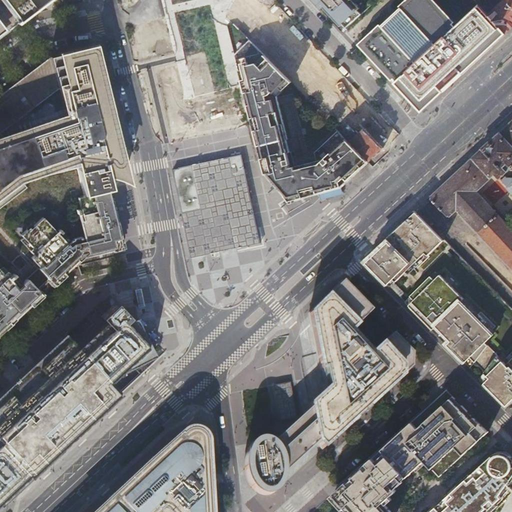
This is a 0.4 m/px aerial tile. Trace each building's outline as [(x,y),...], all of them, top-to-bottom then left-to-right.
[(0,0),(0,39),(36,13),(53,0),(0,0)] [(316,0),(344,30),(364,11),(353,0),(316,0)] [(380,24),(358,44),(392,81),(394,79),(396,81),(394,83),(416,106),(445,79),(447,80),(449,79),(450,78),(450,77),(449,75),(457,68),(463,74),(506,33),(489,14),(486,11),(462,33),(460,31),(462,29),(435,0),(405,0),(400,6),(404,10),(384,28),(380,24)] [(511,0),(504,0),(489,14),(506,33),(511,27),(511,0)] [(235,56),(236,61),(256,141),(264,176),(289,203),(303,198),(296,167),(292,151),(288,152),(285,140),(289,139),(281,109),(277,105),(275,98),(278,96),(283,91),(280,87),(289,79),(251,40),(235,56)] [(84,194),(106,189),(111,188),(106,169),(109,170),(110,172),(110,173),(113,174),(114,174),(116,174),(117,172),(125,176),(94,45),(50,56),(0,94),(0,201),(33,177),(77,166),(84,194)] [(204,55),(186,59),(195,96),(214,91),(204,55)] [(289,79),(280,87),(283,91),(292,82),(289,79)] [(511,121),(501,132),(431,198),(448,216),(457,208),(511,266),(511,229),(475,191),(495,173),(499,177),(511,165),(511,121)] [(350,142),(339,130),(319,149),(348,180),(369,161),(350,142)] [(386,151),(383,148),(371,159),(375,162),(386,151)] [(348,180),(319,149),(315,153),(317,161),(310,163),(312,172),(317,170),(318,177),(313,178),(317,194),(341,187),(348,180)] [(245,167),(243,154),(229,157),(215,160),(202,163),(192,165),(172,169),(181,214),(183,221),(184,229),(190,259),(212,255),(229,251),(236,250),(261,245),(253,203),(252,200),(252,197),(246,171),(245,167)] [(310,163),(296,167),(303,198),(317,194),(313,178),(318,177),(317,170),(312,172),(310,163)] [(120,246),(106,189),(84,194),(77,166),(33,177),(0,201),(0,329),(39,293),(37,291),(48,281),(50,283),(79,257),(120,246)] [(507,178),(505,177),(501,180),(511,191),(511,178),(511,179),(507,178)] [(417,211),(364,259),(376,271),(380,268),(393,282),(401,275),(397,271),(402,265),(406,269),(407,270),(425,252),(428,255),(444,239),(417,211)] [(401,275),(406,269),(402,265),(397,271),(401,275)] [(511,358),(507,363),(485,342),(494,334),(490,331),(496,325),(481,311),(475,316),(460,301),(464,298),(440,274),(434,279),(431,275),(408,297),(446,335),(450,332),(454,337),(447,344),(465,362),(470,356),(490,377),(485,382),(508,406),(511,401),(511,358)] [(37,291),(39,293),(50,283),(48,281),(37,291)] [(369,312),(342,284),(327,299),(325,298),(308,314),(319,371),(323,370),(324,377),(323,377),(322,378),(322,379),(321,381),(322,383),(323,383),(325,383),(326,389),(309,405),(317,445),(321,450),(354,420),(354,419),(398,378),(398,377),(404,371),(398,364),(409,354),(410,355),(411,354),(392,335),(371,355),(348,332),(369,312)] [(141,289),(134,290),(137,306),(143,305),(143,301),(143,300),(141,293),(141,292),(141,289)] [(143,328),(117,300),(102,315),(105,319),(77,344),(66,333),(0,394),(0,504),(62,447),(61,445),(69,437),(71,437),(73,436),(74,435),(74,433),(74,432),(76,431),(78,431),(79,431),(80,430),(80,429),(80,428),(80,426),(89,418),(91,420),(122,391),(109,378),(129,360),(137,368),(160,346),(147,333),(145,334),(141,330),(143,328)] [(282,385),(276,386),(281,414),(295,411),(290,383),(282,385)] [(488,432),(447,390),(336,492),(350,511),(388,511),(378,500),(385,494),(389,498),(396,491),(392,487),(405,475),(406,477),(416,468),(418,471),(426,463),(438,477),(488,432)] [(300,413),(269,442),(276,491),(278,488),(308,461),(321,450),(317,445),(309,405),(300,413)] [(96,511),(205,511),(205,506),(207,506),(203,449),(201,449),(201,444),(203,444),(202,439),(198,434),(197,436),(194,434),(189,434),(189,431),(185,432),(181,434),(178,436),(156,456),(96,511)] [(275,492),(276,491),(269,442),(266,440),(263,440),(260,439),(258,440),(256,440),(253,441),(251,443),(249,445),(250,452),(248,459),(247,467),(247,470),(249,476),(251,481),(253,484),(254,486),(255,486),(256,494),(260,496),(262,496),(265,496),(267,496),(270,495),(272,494),(273,494),(275,492)] [(248,459),(250,452),(249,445),(246,449),(244,453),(243,459),(242,464),(243,469),(243,473),(245,478),(246,482),(249,486),(252,490),(256,494),(255,486),(254,486),(253,484),(251,481),(249,476),(247,470),(247,467),(248,459)] [(511,455),(502,446),(430,511),(486,511),(489,510),(486,506),(493,500),(497,504),(504,498),(502,496),(507,488),(511,491),(511,455)]
